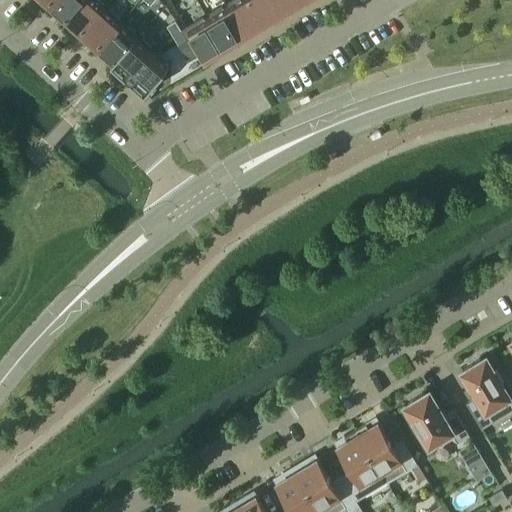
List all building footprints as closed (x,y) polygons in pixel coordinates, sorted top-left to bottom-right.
[(51,0),(48,4),(65,18),(81,0),(51,0)] [(98,0),(81,0),(65,18),(81,33),(105,6),(98,0)] [(261,25),(246,0),(231,0),(224,4),(242,36),(261,25)] [(280,14),(271,0),(246,0),(261,25),(280,14)] [(298,3),(296,0),(271,0),(280,14),(298,3)] [(242,36),(224,4),(205,16),(224,47),(242,36)] [(105,6),(81,33),(97,47),(121,20),(105,6)] [(224,47),(205,16),(186,27),(205,58),(224,47)] [(97,47),(112,61),(114,62),(138,35),(121,20),(97,47)] [(181,30),(175,20),(166,25),(172,35),(181,30)] [(181,30),(172,35),(178,44),(187,39),(181,30)] [(114,62),(112,61),(111,62),(129,78),(154,49),(138,35),(114,62)] [(154,49),(129,78),(145,93),(170,64),(154,49)] [(477,396),(466,403),(481,428),(511,409),(511,406),(507,398),(509,397),(502,385),(504,383),(495,368),(493,369),(486,357),(482,359),(481,358),(465,368),(466,369),(462,372),(469,384),(474,394),(475,393),(477,396)] [(469,435),(465,427),(454,410),(444,416),(429,391),(425,394),(424,392),(408,402),(409,403),(405,406),(412,418),(411,419),(420,434),(422,433),(429,445),(438,440),(440,443),(454,435),(458,442),(469,435)] [(387,482),(417,463),(403,439),(392,446),(378,422),(369,427),(366,423),(355,429),(362,441),(365,446),(387,482)] [(387,482),(365,446),(362,441),(355,429),(344,436),(347,440),(338,446),(352,470),(342,476),(356,500),(387,482)] [(473,441),(459,450),(477,480),(491,472),(473,441)] [(356,500),(342,476),(331,482),(317,458),(308,464),(305,460),(294,466),(304,483),(321,511),(335,511),(345,507),(347,511),(359,511),(362,510),(356,500)] [(321,511),(304,483),(294,466),(283,473),(286,477),(277,483),(291,507),(281,511),(321,511)] [(507,498),(502,489),(488,497),(494,506),(507,498)] [(266,511),(256,495),(247,501),(244,496),(233,503),(238,511),(266,511)] [(238,511),(233,503),(222,509),(224,511),(238,511)]
